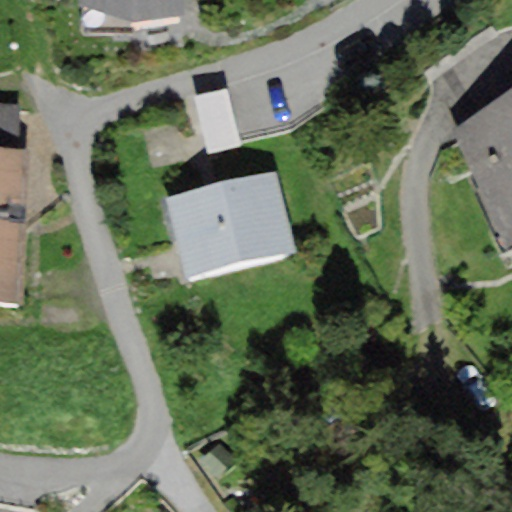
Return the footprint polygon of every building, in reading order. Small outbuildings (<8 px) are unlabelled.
[(79,0),(79,31),(131,30),(182,19),(182,0),(79,0)] [(229,88),(193,95),(205,152),(241,144),(229,88)] [(12,103),(0,101),(0,300),(12,301),(18,215),(23,146),(9,145),(12,103)] [(511,234),(511,102),(453,129),(501,239),(511,234)] [(211,183),(168,194),(189,276),(292,249),(271,167),(211,183)]
